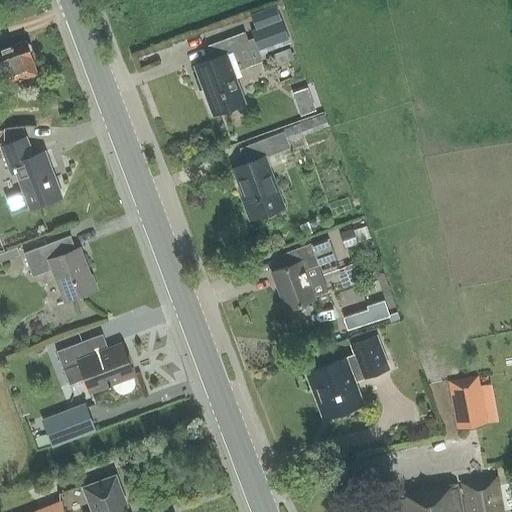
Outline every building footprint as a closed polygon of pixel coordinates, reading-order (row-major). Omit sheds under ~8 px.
[(262,62),(259,54),(290,42),(276,5),(251,14),(256,29),(250,31),(253,40),(248,42),(244,32),(204,47),(209,60),(193,66),(212,116),(244,104),(235,79),(242,77),(239,70),(262,62)] [(0,83),(1,86),(37,74),(25,41),(0,49),(0,83)] [(293,58),(289,48),(273,54),(277,64),(293,58)] [(306,88),(291,94),(299,116),(314,111),(306,88)] [(324,115),(284,130),(284,132),(287,139),(327,124),(324,115)] [(287,139),(284,132),(255,143),(260,157),(230,168),(244,205),(242,206),(247,220),(250,219),(250,220),(283,208),(264,157),(290,148),(287,139)] [(61,197),(44,152),(32,156),(25,138),(0,147),(10,174),(15,172),(22,190),(4,197),(11,216),(61,197)] [(300,225),(303,236),(311,233),(307,222),(300,225)] [(352,229),(339,233),(344,249),(357,244),(352,229)] [(63,238),(35,249),(23,253),(32,277),(52,269),(64,302),(96,290),(91,276),(89,276),(79,249),(69,253),(63,238)] [(314,300),(312,295),(327,290),(318,266),(336,259),(328,238),(311,245),(310,244),(281,254),(286,267),(271,272),(285,310),(314,300)] [(344,316),(348,329),(390,316),(384,299),(366,305),(367,308),(344,316)] [(356,354),(309,371),(326,417),(361,404),(353,381),(388,368),(376,335),(352,344),(356,354)] [(98,351),(93,337),(56,351),(68,384),(84,378),(89,393),(111,384),(113,388),(115,391),(118,394),(123,394),(130,391),(134,388),(134,384),(133,380),(132,376),(133,376),(121,343),(98,351)] [(456,428),(486,423),(478,375),(448,381),(456,428)] [(43,420),(53,446),(94,431),(84,405),(43,420)] [(463,511),(503,511),(497,476),(458,483),(459,489),(458,489),(457,484),(395,495),(398,511),(461,511),(459,494),(460,494),(463,511)] [(127,511),(114,477),(84,488),(92,511),(127,511)] [(60,511),(60,503),(34,511),(60,511)]
